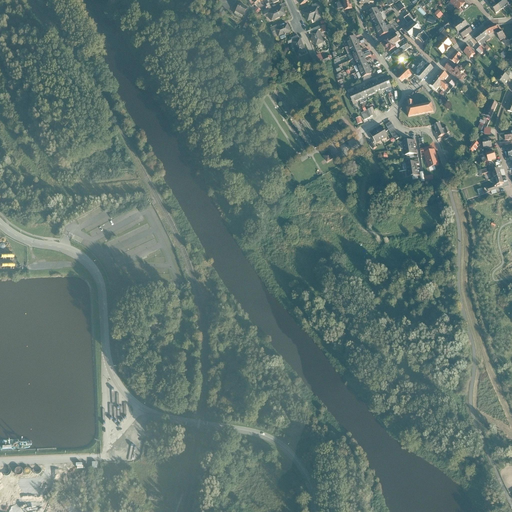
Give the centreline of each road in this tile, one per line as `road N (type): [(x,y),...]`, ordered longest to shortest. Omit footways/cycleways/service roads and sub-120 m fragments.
road 1 (tertiary): [(0,224),(89,265),(101,285),(106,357),(124,394),(161,417),(276,442),(304,471),(314,511)]
road 2 (unclassified): [(454,211),(475,357),(470,405),(511,505)]
road 3 (residential): [(394,113),(399,128),(433,136),(454,211)]
